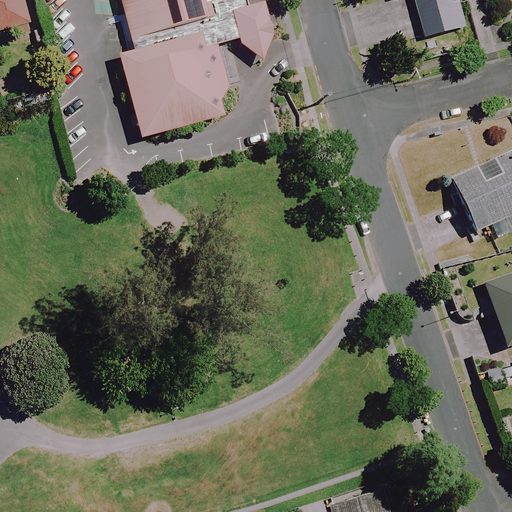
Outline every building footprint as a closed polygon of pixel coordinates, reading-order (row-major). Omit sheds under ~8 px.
[(25,27),(17,0),(0,0),(0,32),(2,32),(5,44),(27,39),(25,27)] [(113,0),(126,50),(116,52),(138,142),(231,120),(214,50),(237,44),(266,66),(275,34),(266,0),(262,0),(253,2),(252,0),(113,0)] [(388,0),(389,2),(395,0),(407,0),(411,11),(420,41),(459,30),(451,2),(459,0),(388,0)] [(511,218),(511,152),(475,168),(445,181),(461,219),(469,237),(511,218)] [(493,331),(499,351),(511,346),(511,277),(479,287),(486,308),(493,331)] [(386,511),(380,492),(325,509),(326,511),(386,511)] [(321,511),(318,503),(293,511),(321,511)]
